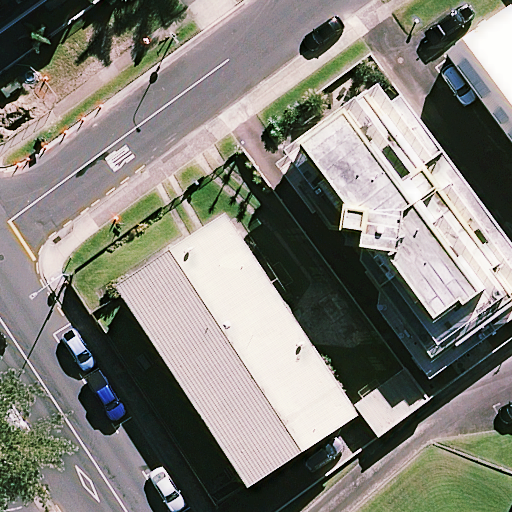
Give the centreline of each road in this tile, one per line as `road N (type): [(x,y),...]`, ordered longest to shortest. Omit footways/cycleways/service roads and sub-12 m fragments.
road 1 (residential): [(0,224),(308,0)]
road 2 (tertiary): [(125,511),(0,320)]
